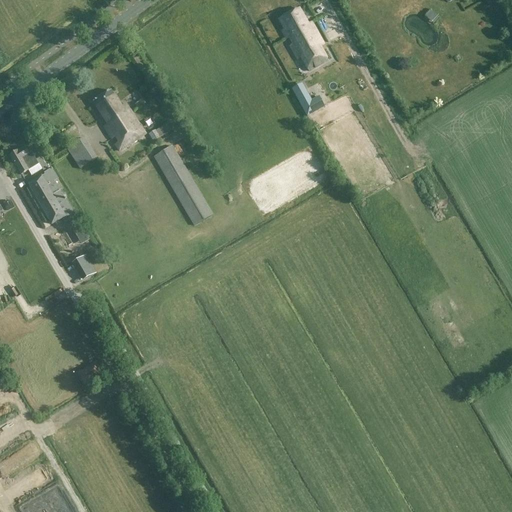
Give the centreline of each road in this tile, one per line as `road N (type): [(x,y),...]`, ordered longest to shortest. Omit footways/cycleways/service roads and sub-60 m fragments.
road 1 (track): [(123,382),(37,430),(84,511)]
road 2 (tertiary): [(0,109),(152,0)]
road 3 (track): [(199,511),(109,358)]
road 4 (unclassified): [(71,294),(0,171)]
